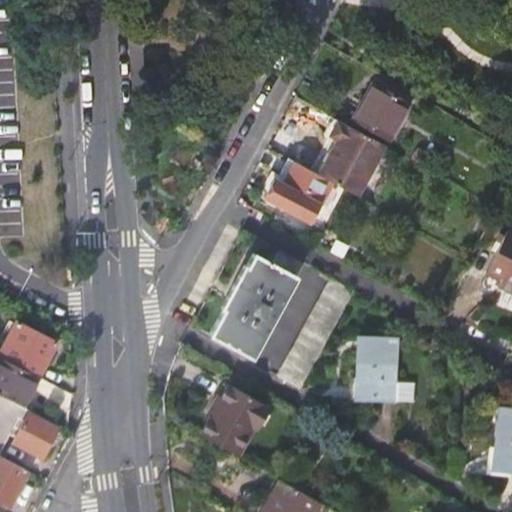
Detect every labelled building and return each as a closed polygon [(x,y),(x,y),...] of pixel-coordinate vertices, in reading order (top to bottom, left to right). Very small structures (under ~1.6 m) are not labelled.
[(389,137),(408,102),(374,83),(354,118),(389,137)] [(381,141),(339,118),(330,134),(322,152),(328,156),(319,174),(332,181),(353,193),(381,141)] [(385,144),(381,141),(353,193),(357,195),(385,144)] [(424,164),(430,154),(419,146),(412,157),(424,164)] [(322,152),(312,171),(319,174),(328,156),(322,152)] [(312,171),(288,157),(277,178),(265,195),(311,220),(332,181),(319,174),(312,171)] [(511,233),(508,232),(490,269),(503,275),(501,279),(511,283),(511,233)] [(304,261),(280,248),(275,257),(270,255),(268,259),(254,252),(210,333),(252,357),(304,261)] [(503,275),(490,269),(488,272),(501,279),(503,275)] [(356,290),(333,277),(279,376),(302,388),(356,290)] [(0,351),(0,356),(38,377),(57,342),(16,321),(0,351)] [(375,388),(375,398),(396,399),(397,381),(399,337),(360,335),(357,387),(375,388)] [(0,393),(23,405),(38,377),(0,356),(0,393)] [(397,381),(396,399),(415,400),(416,381),(397,381)] [(228,383),(201,433),(239,455),(270,407),(228,383)] [(357,397),(375,398),(375,388),(357,387),(357,397)] [(42,457),(58,427),(30,413),(31,410),(23,405),(0,393),(0,454),(11,434),(16,437),(13,442),(42,457)] [(511,407),(501,406),(495,458),(511,460),(509,470),(511,470),(511,407)] [(0,499),(10,505),(29,470),(0,454),(0,499)] [(511,460),(495,458),(493,468),(509,470),(511,460)] [(316,511),(322,503),(282,480),(263,511),(316,511)]
